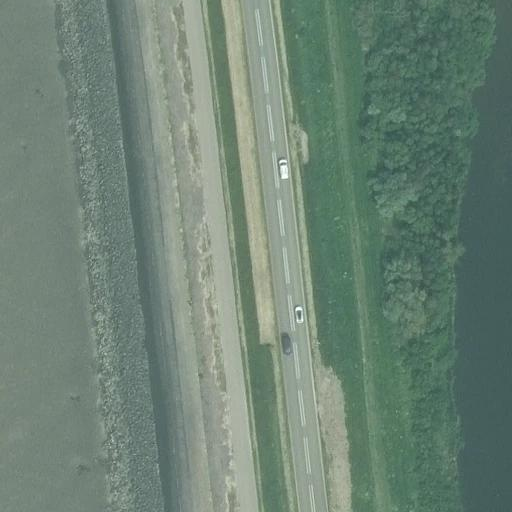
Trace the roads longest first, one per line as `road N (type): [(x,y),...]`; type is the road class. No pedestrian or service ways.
road 1 (unclassified): [(247,511),(188,0)]
road 2 (trunk): [(309,511),(252,0)]
